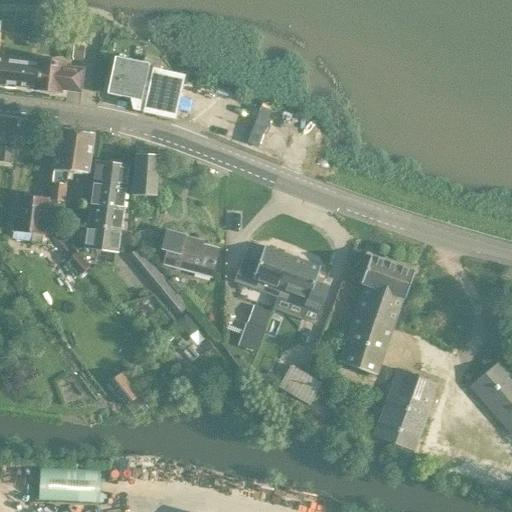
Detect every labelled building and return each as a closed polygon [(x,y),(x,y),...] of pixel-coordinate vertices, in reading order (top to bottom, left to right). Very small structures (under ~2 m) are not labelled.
[(84,52),(96,54),(98,33),(86,31),(84,49),(84,52)] [(114,57),(106,92),(106,94),(129,99),(132,110),(141,112),(152,60),(145,58),(143,64),(114,57)] [(54,93),(60,93),(60,88),(79,91),(82,70),(61,67),(61,63),(39,60),(38,64),(0,59),(0,83),(4,84),(4,87),(14,88),(15,85),(35,87),(35,89),(54,91),(54,93)] [(152,60),(141,112),(173,119),(182,77),(157,72),(160,61),(152,60)] [(270,111),(260,107),(247,144),(257,148),(270,111)] [(59,128),(52,171),(48,199),(63,201),(68,172),(87,174),(93,133),(59,128)] [(0,161),(9,163),(10,148),(0,146),(0,161)] [(135,155),(132,195),(155,197),(157,156),(135,155)] [(95,161),(93,182),(125,187),(128,165),(95,161)] [(93,182),(90,204),(122,208),(125,187),(93,182)] [(18,196),(13,230),(31,232),(30,241),(40,242),(41,233),(42,233),(46,200),(33,198),(33,195),(23,194),(23,197),(18,196)] [(90,204),(87,225),(119,230),(122,208),(90,204)] [(119,230),(87,225),(84,247),(116,251),(119,230)] [(138,231),(140,247),(152,245),(150,229),(138,231)] [(211,277),(219,248),(196,242),(197,238),(184,235),(185,234),(166,229),(161,248),(167,250),(163,264),(211,277)] [(243,259),(235,282),(280,299),(293,258),(263,247),(257,264),(243,259)] [(130,256),(139,268),(149,261),(139,249),(130,256)] [(76,253),(67,261),(78,275),(88,267),(76,253)] [(364,285),(356,310),(393,323),(402,299),(404,299),(414,271),(370,256),(360,283),(364,285)] [(293,258),(280,299),(319,313),(328,291),(313,285),(319,268),(293,258)] [(149,261),(139,268),(149,280),(158,273),(149,261)] [(158,273),(149,280),(159,292),(168,285),(158,273)] [(168,285),(159,292),(168,304),(178,296),(168,285)] [(393,323),(356,310),(337,362),(375,375),(393,323)] [(511,434),(511,433),(511,379),(497,362),(470,386),(511,434)] [(278,388),(309,404),(321,384),(290,367),(278,388)] [(437,384),(397,369),(373,437),(412,451),(425,417),(426,418),(433,396),(437,384)] [(121,373),(107,383),(125,407),(139,396),(121,373)] [(40,469),(39,500),(98,502),(99,471),(40,469)]
